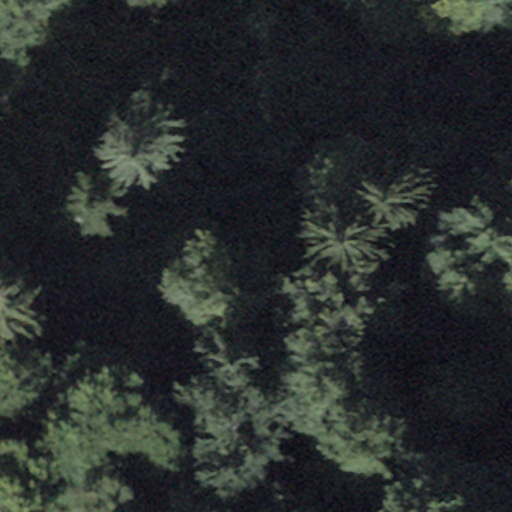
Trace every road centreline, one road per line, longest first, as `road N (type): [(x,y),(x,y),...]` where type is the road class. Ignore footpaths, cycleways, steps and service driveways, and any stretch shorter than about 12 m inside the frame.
road 1 (track): [(275,0),(420,42),(511,33)]
road 2 (track): [(0,84),(168,0)]
